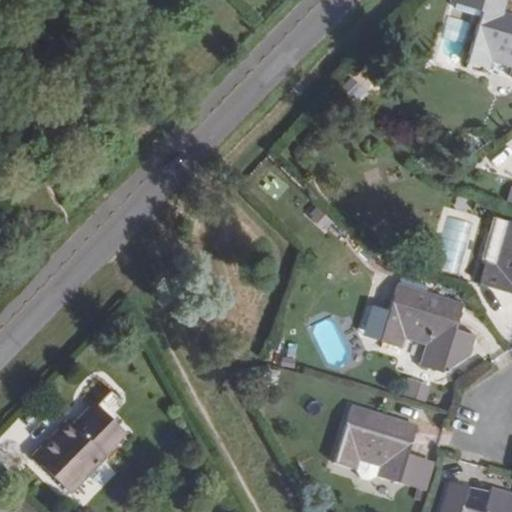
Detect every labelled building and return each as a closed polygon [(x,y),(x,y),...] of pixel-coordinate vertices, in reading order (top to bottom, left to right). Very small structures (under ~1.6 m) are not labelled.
[(453,0),(483,9),(466,63),(489,70),(492,60),(511,66),(511,73),(511,76),(511,75),(511,16),(497,12),(501,1),(503,2),(503,0),(453,0)] [(434,61),(455,67),(468,23),(447,17),(434,61)] [(357,102),(366,93),(351,79),(343,88),(357,102)] [(493,266),(509,223),(493,218),(477,261),(481,262),(493,266)] [(481,262),(474,282),(511,296),(511,224),(509,223),(493,266),(481,262)] [(438,318),(443,299),(397,286),(380,340),(400,346),(403,338),(427,344),(422,360),(443,368),(470,350),(476,331),(456,324),(438,318)] [(117,420),(87,389),(76,400),(85,409),(72,423),(67,418),(29,457),(66,493),(103,454),(102,453),(115,439),(107,431),(117,420)] [(407,459),(416,429),(350,407),(334,462),(355,469),(358,460),(381,467),(378,476),(399,483),(407,459)] [(421,489),(428,465),(407,459),(399,483),(421,489)] [(473,511),(460,508),(466,490),(450,485),(442,511),(511,511),(511,496),(491,490),(484,511),(473,511)] [(484,511),(489,497),(466,490),(460,508),(473,511),(484,511)]
